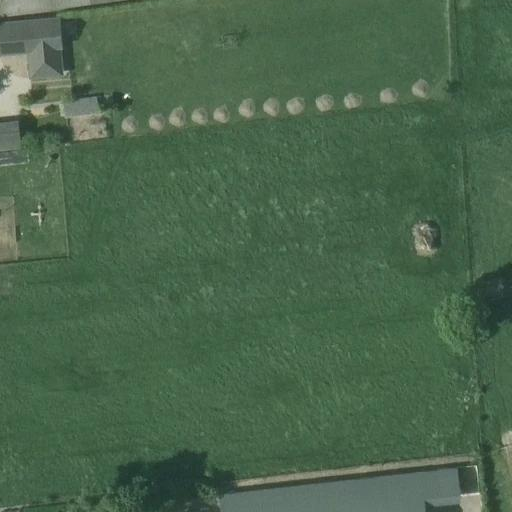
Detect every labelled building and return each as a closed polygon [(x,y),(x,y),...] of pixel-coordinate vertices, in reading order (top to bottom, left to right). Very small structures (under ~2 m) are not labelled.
[(0,0),(0,17),(122,0),(0,0)] [(26,23),(30,72),(62,69),(60,47),(62,47),(59,20),(26,23)] [(90,111),(100,110),(98,99),(66,102),(68,116),(90,114),(90,111)] [(0,151),(21,149),(18,121),(0,122),(0,151)] [(426,511),(422,473),(219,495),(220,511),(426,511)]
